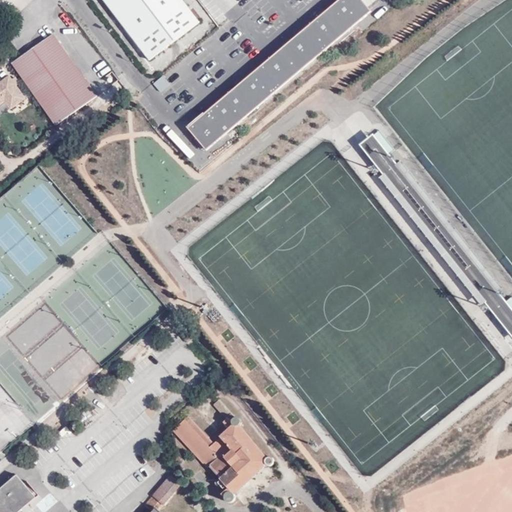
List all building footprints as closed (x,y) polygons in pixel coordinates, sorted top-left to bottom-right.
[(202,22),(184,0),(104,0),(152,61),(202,22)] [(342,0),(326,14),(190,128),(215,156),(234,140),(229,134),(374,12),(369,7),(377,0),(342,0)] [(97,96),(54,35),(13,64),(57,125),(97,96)] [(162,76),(153,84),(160,93),(169,85),(162,76)] [(10,77),(0,84),(0,105),(6,102),(11,110),(25,100),(10,77)] [(360,146),(392,191),(409,179),(387,148),(390,146),(379,132),(360,146)] [(219,411),(226,421),(231,418),(218,401),(215,403),(221,410),(219,411)] [(231,418),(226,421),(228,425),(231,428),(212,443),(188,414),(174,426),(230,488),(224,494),(226,497),(225,499),(227,503),(232,504),(236,503),(237,498),(236,494),(264,466),(269,468),(272,467),(275,464),(274,457),(268,455),(263,457),(240,428),(240,420),(235,417),(231,418)] [(78,420),(76,421),(74,422),(73,425),(74,428),(77,430),(79,431),(81,430),(83,428),(83,427),(83,424),(83,423),(82,421),(80,421),(78,420)] [(183,484),(173,473),(156,492),(161,497),(166,503),(183,484)] [(0,511),(15,511),(28,500),(32,504),(39,499),(27,484),(24,487),(17,479),(0,493),(0,511)] [(161,497),(156,492),(148,502),(153,507),(161,497)] [(24,511),(32,504),(28,500),(15,511),(24,511)]
